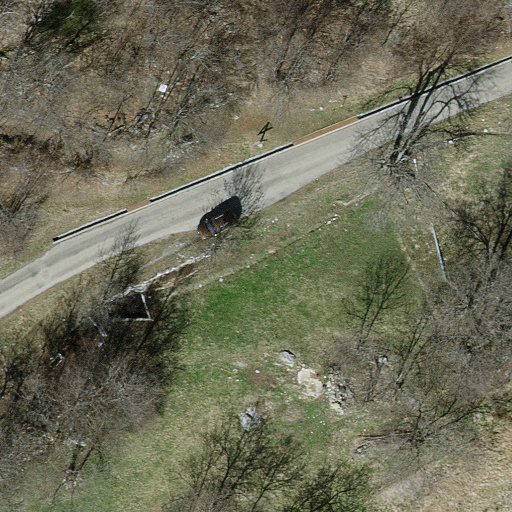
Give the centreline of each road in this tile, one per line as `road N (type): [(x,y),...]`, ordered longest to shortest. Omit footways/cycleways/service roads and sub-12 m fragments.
road 1 (unclassified): [(0,306),(115,243),(358,134),(511,77)]
road 2 (track): [(115,243),(0,361)]
